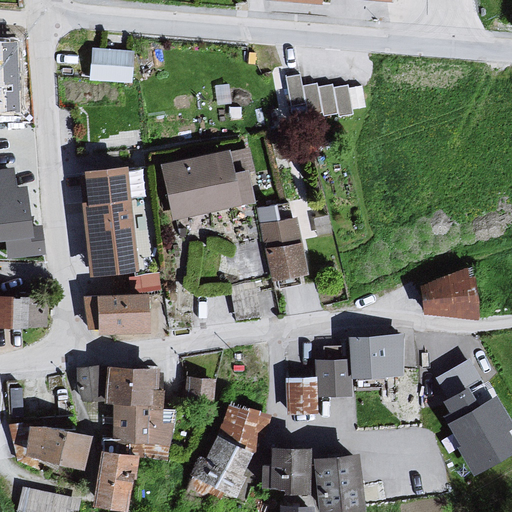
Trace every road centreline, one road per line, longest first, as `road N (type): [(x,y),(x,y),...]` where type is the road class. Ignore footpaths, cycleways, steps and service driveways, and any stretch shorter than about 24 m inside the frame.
road 1 (residential): [(511,49),(80,12),(40,17)]
road 2 (residential): [(511,323),(468,328),(358,318),(74,356)]
road 3 (residential): [(40,17),(74,356)]
